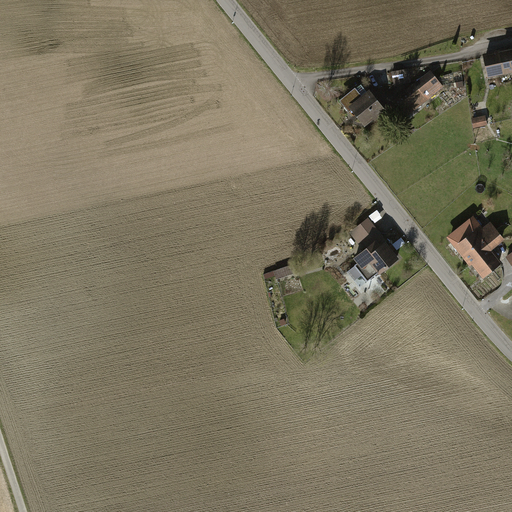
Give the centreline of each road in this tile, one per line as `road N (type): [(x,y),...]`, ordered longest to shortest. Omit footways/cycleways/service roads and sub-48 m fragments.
road 1 (unclassified): [(225,0),(511,351)]
road 2 (track): [(296,88),(314,77),(511,43)]
